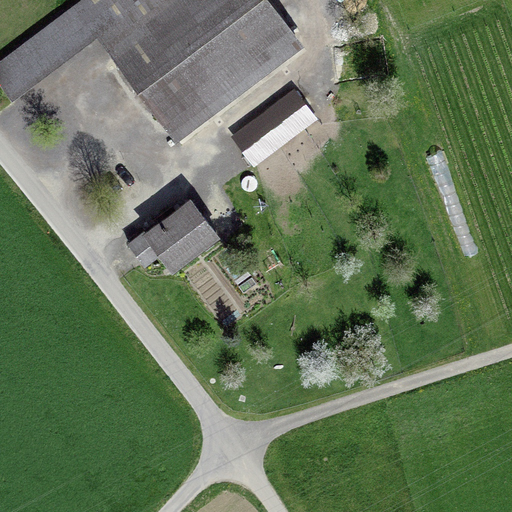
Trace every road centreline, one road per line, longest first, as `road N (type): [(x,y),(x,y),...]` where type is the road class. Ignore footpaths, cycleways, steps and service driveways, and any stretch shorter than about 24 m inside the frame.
road 1 (unclassified): [(234,448),(0,146)]
road 2 (track): [(511,350),(293,420),(234,448)]
